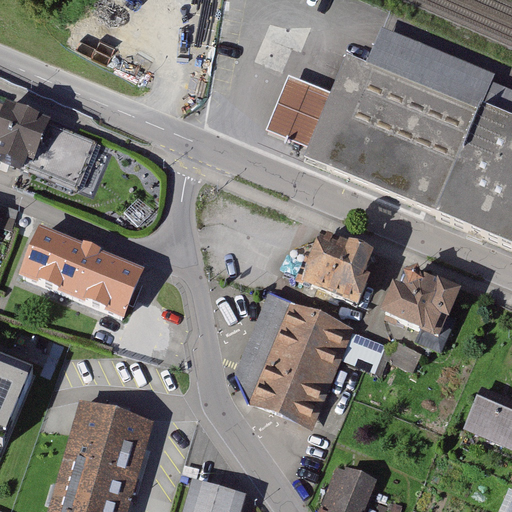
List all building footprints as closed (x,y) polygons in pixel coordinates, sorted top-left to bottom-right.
[(511,82),(382,29),(371,56),(352,47),(330,100),(287,82),(259,147),(305,166),(511,251),(511,82)] [(0,127),(9,107),(0,103),(0,127)] [(97,148),(16,110),(0,145),(0,160),(75,195),(97,148)] [(156,218),(140,201),(123,217),(138,234),(156,218)] [(142,273),(42,235),(24,284),(123,322),(142,273)] [(386,265),(322,239),(300,293),(363,320),(386,265)] [(468,305),(407,277),(384,324),(445,353),(468,305)] [(348,337),(271,306),(233,398),(310,430),(348,337)] [(148,349),(167,356),(179,324),(159,317),(148,349)] [(381,377),(391,349),(363,339),(352,366),(381,377)] [(401,344),(392,366),(418,377),(427,355),(401,344)] [(511,399),(486,388),(466,435),(511,454),(511,399)] [(132,511),(155,433),(86,413),(57,511),(132,511)] [(367,511),(378,484),(340,471),(324,511),(367,511)] [(261,511),(262,511),(200,492),(193,511),(261,511)]
